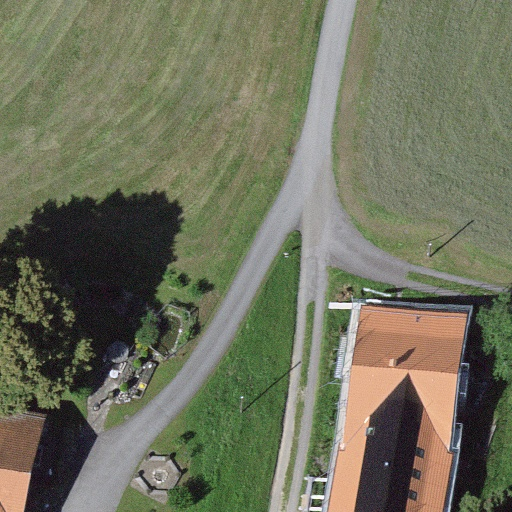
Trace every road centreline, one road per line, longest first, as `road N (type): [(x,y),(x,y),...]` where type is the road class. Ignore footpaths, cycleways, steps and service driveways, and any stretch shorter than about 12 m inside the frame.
road 1 (track): [(285,511),(319,227)]
road 2 (track): [(511,307),(362,259),(319,227),(313,155)]
